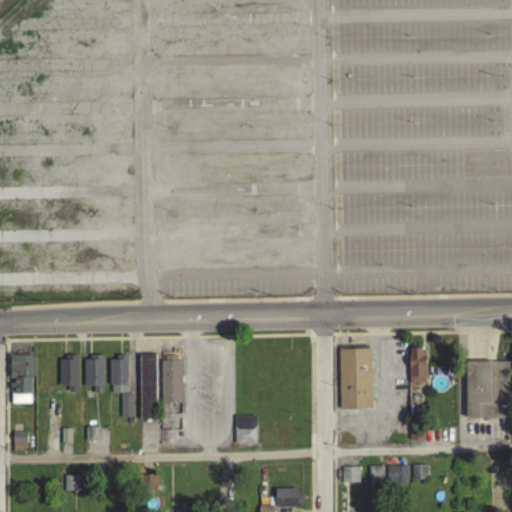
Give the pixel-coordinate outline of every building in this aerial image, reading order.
[(408,389),(424,390),(425,354),(408,354),(408,389)] [(339,416),(371,415),(370,355),(337,355),(339,416)] [(137,360),(139,425),(156,425),(154,360),(137,360)] [(35,362),(9,362),(9,410),(30,410),(30,381),(35,381),(35,362)] [(78,363),(58,363),(58,392),(68,392),(68,398),(77,399),(78,363)] [(102,363),(83,363),(82,393),(93,393),(93,399),(101,400),(102,363)] [(126,363),(109,363),(108,399),(125,399),(126,363)] [(181,366),(160,367),(160,409),(182,409),(181,366)] [(509,368),(466,367),(465,424),(508,425),(509,368)] [(131,400),(119,400),(120,424),(132,424),(131,400)] [(234,449),(255,449),(255,422),(234,422),(234,449)] [(98,433),(84,433),(84,447),(98,447),(98,433)] [(408,447),(423,446),(423,433),(408,434),(408,447)] [(60,450),(71,449),(70,434),(60,435),(60,450)] [(11,438),(12,456),(26,456),(25,437),(11,438)] [(426,471),(411,471),(411,486),(426,485),(426,471)] [(368,489),(383,489),(383,472),(367,472),(368,489)] [(407,472),(386,472),(385,491),(407,491),(407,472)] [(359,489),(358,473),(340,473),(340,489),(359,489)] [(156,482),(140,481),(139,497),(155,497),(156,482)] [(78,482),(63,482),(63,498),(78,498),(78,482)] [(274,511),(299,511),(299,495),(274,495),(274,511)]
